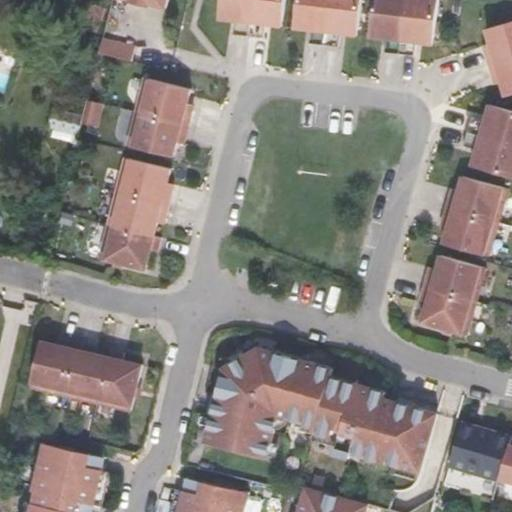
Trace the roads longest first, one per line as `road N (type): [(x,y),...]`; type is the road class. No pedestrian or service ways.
road 1 (residential): [(197,303),(240,123),(254,96),(280,89),(390,101),(417,130),(359,340)]
road 2 (residential): [(136,511),(144,478),(165,450),(197,303)]
road 3 (residential): [(197,303),(164,310),(0,272)]
road 4 (residential): [(359,340),(233,303),(197,303)]
road 5 (residential): [(511,386),(408,361),(359,340)]
